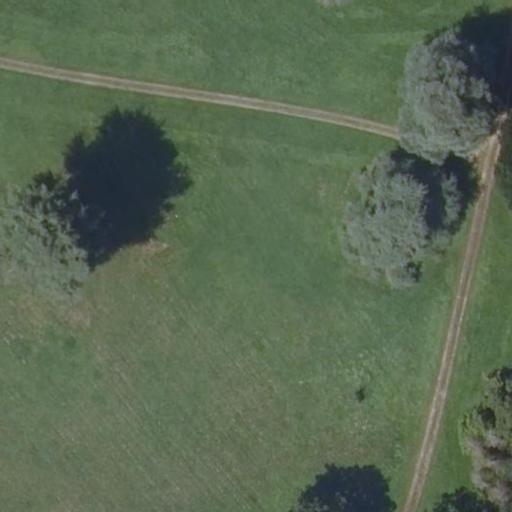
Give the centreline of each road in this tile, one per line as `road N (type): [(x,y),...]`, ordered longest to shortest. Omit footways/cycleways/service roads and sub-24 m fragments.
road 1 (track): [(0,60),(498,153)]
road 2 (track): [(419,511),(511,84)]
